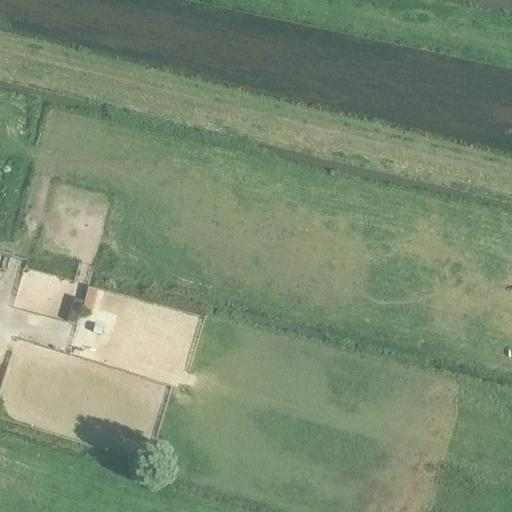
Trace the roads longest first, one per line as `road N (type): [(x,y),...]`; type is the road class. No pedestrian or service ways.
road 1 (track): [(0,51),(511,173)]
road 2 (track): [(285,0),(511,46)]
